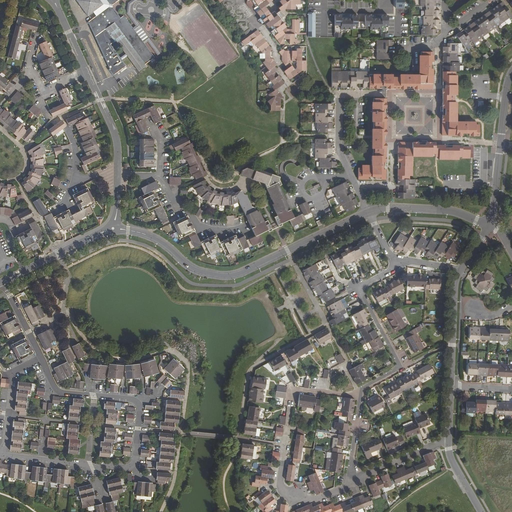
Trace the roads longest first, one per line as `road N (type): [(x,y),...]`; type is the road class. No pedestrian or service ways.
road 1 (residential): [(91,466),(132,466),(139,406),(60,392),(3,281)]
road 2 (residential): [(113,227),(152,236),(196,270),(232,275),(368,211)]
road 3 (residential): [(352,480),(317,499),(281,488),(289,407)]
road 4 (residential): [(368,211),(441,209),(490,225)]
road 5 (residential): [(3,281),(113,227)]
